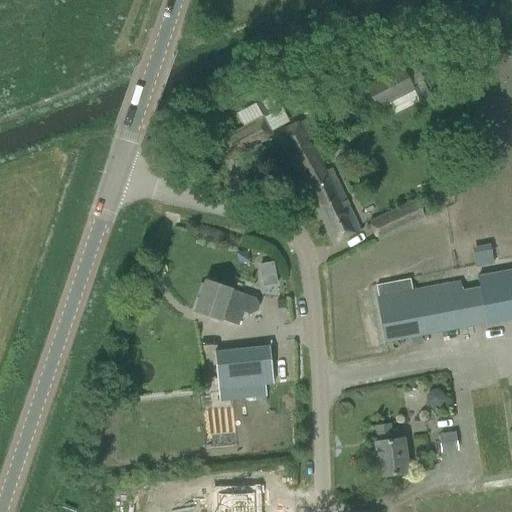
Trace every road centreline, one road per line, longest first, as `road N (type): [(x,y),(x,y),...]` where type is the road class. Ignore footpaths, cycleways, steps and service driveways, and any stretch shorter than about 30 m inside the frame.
road 1 (unclassified): [(323,511),(307,251),(293,235),(234,212),(118,188)]
road 2 (tertiary): [(4,511),(118,188)]
road 3 (tertiary): [(118,188),(177,0)]
